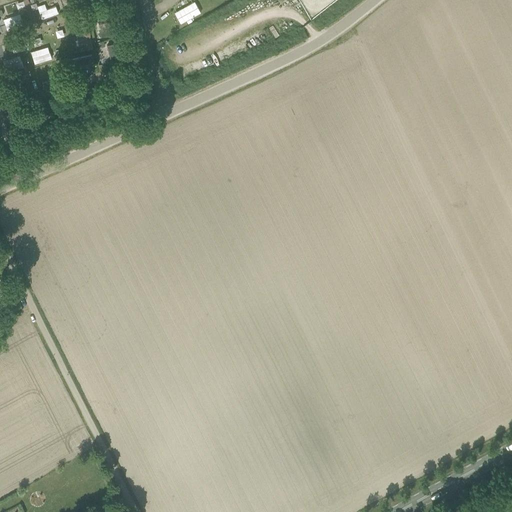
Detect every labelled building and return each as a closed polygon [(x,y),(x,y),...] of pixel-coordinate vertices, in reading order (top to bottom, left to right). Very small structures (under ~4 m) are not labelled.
[(174,12),(181,24),(201,12),(194,1),(174,12)] [(53,7),(45,8),(44,3),(37,4),(39,17),(54,15),(53,7)] [(27,23),(35,23),(34,8),(26,8),(27,23)] [(19,13),(7,16),(9,25),(21,22),(19,13)] [(84,48),(91,48),(88,24),(75,26),(77,41),(83,40),(84,48)] [(46,46),(30,50),(33,62),(49,57),(46,46)]
